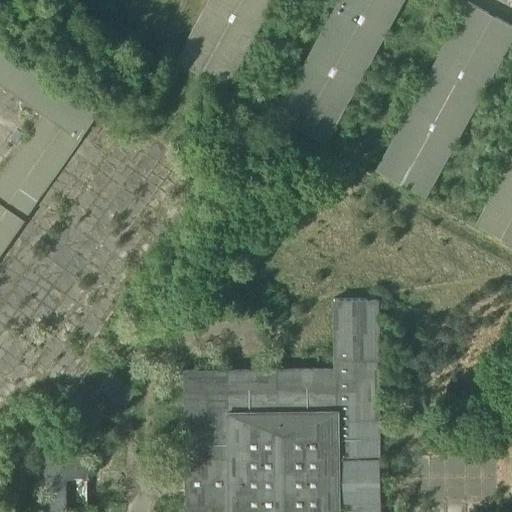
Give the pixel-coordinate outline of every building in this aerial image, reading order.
[(207,0),(175,61),(222,87),(269,0),(207,0)] [(338,0),(276,116),(324,142),(400,0),(338,0)] [(511,27),(467,3),(376,171),(423,196),(511,32),(511,27)] [(511,157),(476,224),(511,244),(511,157)] [(333,300),(333,369),(183,371),(184,511),(377,511),(378,300),(333,300)] [(105,373),(97,391),(126,403),(134,385),(105,373)] [(87,511),(88,450),(43,450),(43,511),(47,511),(87,511)]
